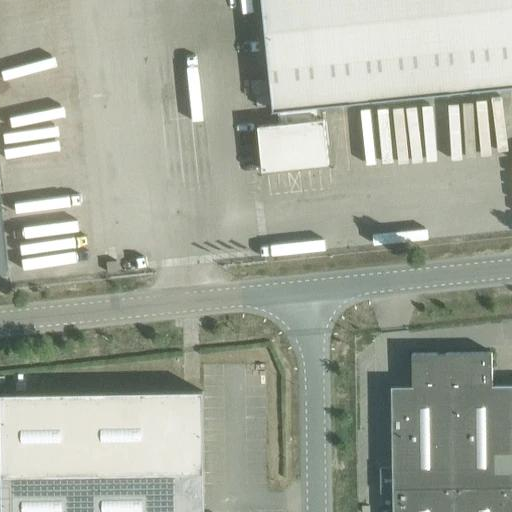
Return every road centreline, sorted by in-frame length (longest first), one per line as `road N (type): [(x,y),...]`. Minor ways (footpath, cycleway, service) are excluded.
road 1 (unknown): [(174,236),(511,201)]
road 2 (unclassified): [(0,327),(316,296)]
road 3 (unknown): [(174,236),(213,196),(218,168),(198,0)]
road 4 (unclassified): [(320,511),(316,296)]
road 5 (unknown): [(91,0),(114,180),(126,203)]
road 6 (unclassified): [(316,296),(511,277)]
